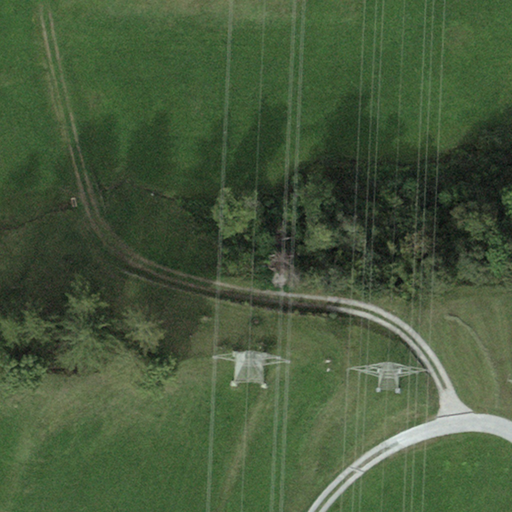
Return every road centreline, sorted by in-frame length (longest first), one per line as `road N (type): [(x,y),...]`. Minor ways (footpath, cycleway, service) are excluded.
road 1 (track): [(455,423),(422,344),(388,318),(362,307),(175,278),(123,253),(96,217),(43,5)]
road 2 (unclassified): [(316,511),(376,451),(410,436),(462,422),(511,432)]
